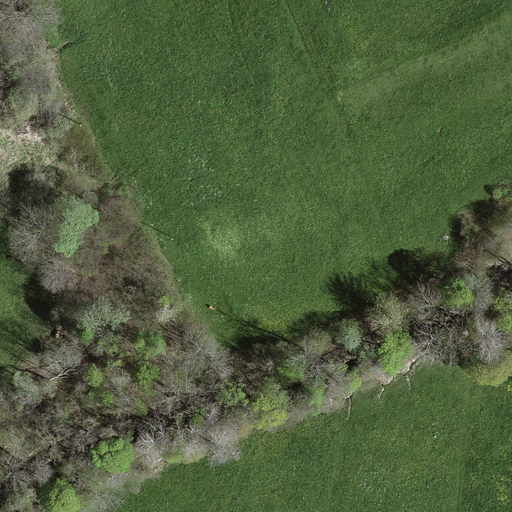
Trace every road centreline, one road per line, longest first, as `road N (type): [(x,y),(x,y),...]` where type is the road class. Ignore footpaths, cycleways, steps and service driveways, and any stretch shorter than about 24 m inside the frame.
road 1 (track): [(511,304),(447,319),(211,415)]
road 2 (track): [(0,504),(211,415)]
